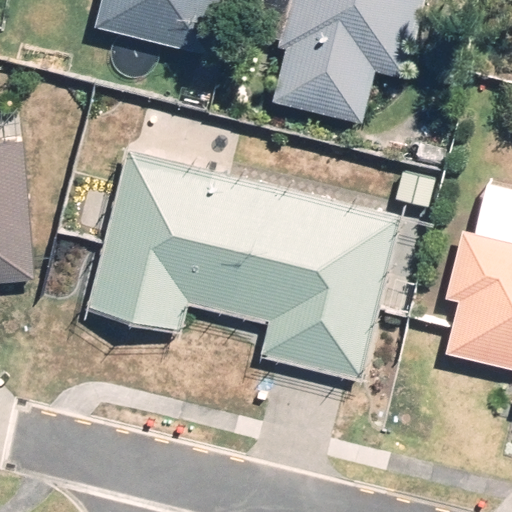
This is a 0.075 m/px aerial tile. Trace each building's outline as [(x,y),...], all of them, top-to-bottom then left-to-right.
[(103,0),(98,24),(210,52),(222,0),(103,0)] [(287,47),(274,99),(363,121),(376,68),(407,76),(426,0),(262,0),(254,31),(281,37),(279,45),(287,47)] [(0,278),(34,276),(24,137),(0,138),(0,278)] [(402,216),(128,148),(89,303),(183,327),(190,300),(270,319),(262,350),(362,374),(402,216)] [(436,176),(403,169),(397,199),(430,205),(436,176)] [(511,187),(487,181),(475,230),(463,227),(446,296),(459,299),(446,350),(511,366),(511,187)]
